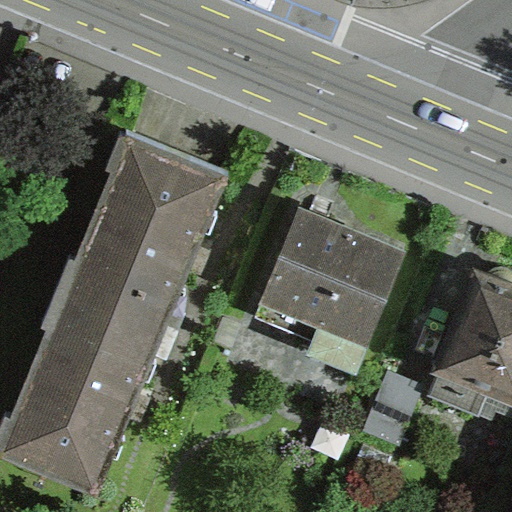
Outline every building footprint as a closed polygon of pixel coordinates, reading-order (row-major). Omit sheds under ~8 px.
[(142,141),(78,296),(178,336),(242,182),(142,141)] [(406,263),(302,220),(266,306),(320,329),(308,356),(358,377),(406,263)] [(511,287),(486,277),(436,400),(476,417),(484,397),(511,408),(511,287)] [(178,336),(78,296),(12,457),(112,497),(178,336)] [(417,389),(392,379),(371,431),(397,441),(417,389)]
